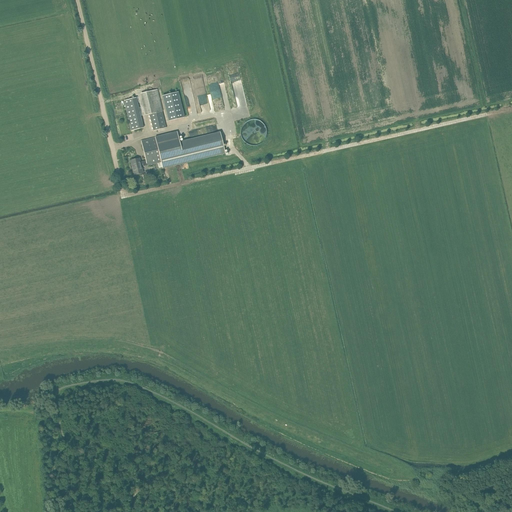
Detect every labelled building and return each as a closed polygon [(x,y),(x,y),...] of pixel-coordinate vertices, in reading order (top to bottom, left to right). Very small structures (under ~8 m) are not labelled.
[(150,114),(154,131),(166,128),(157,90),(140,94),(145,116),(150,114)] [(178,92),(162,96),(168,121),(184,117),(178,92)] [(131,131),(136,130),(143,128),(136,98),(124,101),(131,131)] [(177,132),(141,141),(146,160),(147,166),(161,162),(163,169),(225,154),(220,132),(179,142),(177,132)] [(139,158),(130,160),(131,164),(134,175),(139,174),(142,173),(141,166),(143,165),(143,166),(145,166),(147,166),(146,160),(140,162),(139,158)]
